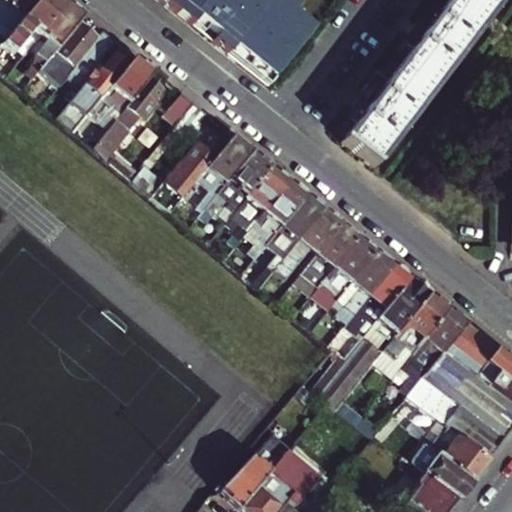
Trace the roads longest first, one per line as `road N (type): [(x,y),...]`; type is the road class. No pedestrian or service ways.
road 1 (residential): [(511,321),(269,125)]
road 2 (residential): [(269,125),(112,0)]
road 3 (residential): [(269,125),(364,0)]
